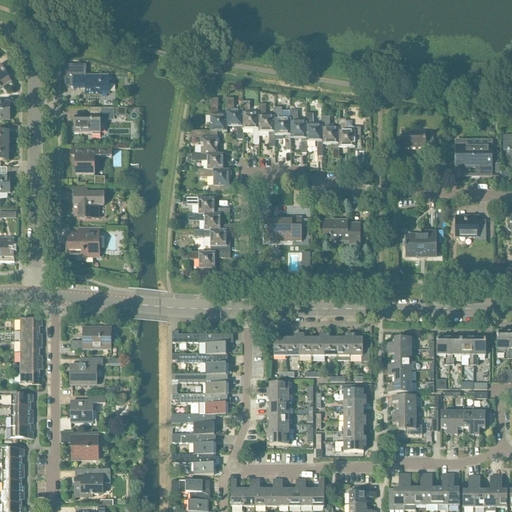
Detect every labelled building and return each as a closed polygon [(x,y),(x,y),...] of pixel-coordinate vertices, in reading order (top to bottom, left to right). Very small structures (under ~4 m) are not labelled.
[(0,87),(9,82),(4,74),(6,73),(1,65),(0,65),(0,87)] [(109,94),(109,77),(86,77),(86,66),(65,66),(65,88),(73,88),(73,89),(85,89),(85,94),(109,94)] [(227,116),(226,116),(217,116),(218,100),(210,100),(210,132),(210,139),(217,139),(217,133),(227,133),(227,128),(227,116)] [(243,141),(243,131),(242,131),(242,111),(234,111),(234,100),(226,100),(226,116),(227,116),(227,128),(237,128),(237,141),(243,141)] [(0,121),(10,121),(10,103),(0,102),(0,121)] [(259,145),(259,134),(258,134),(258,114),(250,114),(250,103),(242,103),(242,111),(242,131),(243,131),(253,131),(253,145),(259,145)] [(275,148),(275,137),(274,137),(274,116),(274,109),(274,117),(266,117),(266,106),(258,106),(258,114),(258,134),(259,134),(269,134),(269,148),(275,148)] [(291,151),(291,140),(290,140),(291,120),(290,120),(282,120),(282,108),(274,109),(274,116),(274,137),(275,137),(285,137),(285,151),(291,151)] [(114,121),(114,109),(90,109),(90,119),(85,119),(85,118),(75,118),(75,135),(101,135),(101,121),(114,121)] [(290,111),(290,120),(291,120),(290,140),(291,140),(301,140),(301,154),(307,154),(307,143),(306,143),(307,123),(306,123),(298,123),(298,111),(290,111)] [(323,157),(323,146),(322,146),(322,126),(314,126),(314,114),(306,114),(306,123),(307,123),(306,143),(307,143),(317,143),(317,157),(323,157)] [(322,117),(322,126),(322,146),(323,146),(333,146),(333,160),(339,160),(339,149),(338,149),(338,129),(330,129),(330,117),(322,117)] [(360,128),(346,128),(346,120),(338,120),(338,129),(338,149),(339,149),(355,149),(355,147),(361,147),(360,128)] [(0,126),(0,147),(9,147),(9,133),(1,133),(1,126),(0,126)] [(200,139),(200,155),(217,155),(218,154),(217,139),(210,139),(210,132),(189,132),(189,139),(200,139)] [(426,132),(402,132),(402,149),(426,149),(426,146),(434,144),(431,135),(426,135),(426,132)] [(511,136),(503,137),(503,152),(511,151),(511,136)] [(460,145),(456,145),(456,157),(460,157),(460,162),(456,162),(456,176),(465,176),(465,168),(479,168),(479,176),(492,176),(492,152),(492,146),(481,146),(460,145)] [(0,168),(1,168),(1,162),(9,162),(9,147),(0,147),(0,168)] [(75,177),(95,177),(95,167),(99,167),(99,158),(112,158),(112,149),(72,149),(72,158),(75,158),(75,177)] [(191,162),(206,162),(206,171),(224,171),(224,170),(224,154),(218,154),(217,155),(200,155),(191,155),(191,158),(191,162)] [(197,178),(213,178),(213,187),(209,187),(209,193),(229,193),(229,170),(224,170),(224,171),(206,171),(197,171),(197,178)] [(510,173),(501,173),(501,182),(510,182),(510,173)] [(0,194),(10,194),(10,177),(0,176),(0,194)] [(87,189),(74,189),(74,207),(79,207),(79,220),(99,220),(99,207),(104,207),(104,194),(87,194),(87,189)] [(183,206),(198,206),(198,215),(221,215),(221,216),(229,216),(229,210),(215,210),(215,199),(183,199),(183,206)] [(221,226),(221,216),(221,215),(198,215),(188,215),(188,222),(204,222),(204,231),(227,231),(227,232),(235,232),(235,226),(221,226)] [(474,239),(474,243),(486,243),(486,221),(478,221),(478,218),(456,217),(456,239),(474,239)] [(263,221),(263,228),(266,228),(266,242),(302,242),(302,218),(292,218),(292,221),(263,221)] [(349,243),(349,247),(360,247),(360,224),(347,225),(347,222),(323,222),(323,239),(329,239),(329,244),(349,243)] [(99,230),(78,230),(78,235),(68,235),(68,252),(82,252),(82,259),(99,259),(99,230)] [(195,239),(210,238),(210,253),(210,254),(230,253),(230,241),(227,242),(227,232),(227,231),(204,231),(195,231),(195,239)] [(406,236),(406,258),(436,258),(436,233),(425,233),(425,236),(406,236)] [(14,260),(18,260),(18,241),(14,241),(14,239),(2,239),(3,263),(14,263),(14,260)] [(183,261),(198,261),(198,270),(215,270),(215,259),(230,259),(230,253),(210,254),(210,253),(183,253),(183,261)] [(25,320),(20,320),(20,321),(20,331),(38,331),(40,331),(40,328),(41,328),(41,320),(25,320)] [(82,350),(109,350),(109,330),(82,330),(82,342),(70,342),(70,350),(82,350)] [(38,331),(20,331),(20,342),(41,342),(41,336),(40,336),(40,331),(38,331)] [(178,332),(177,332),(172,332),(172,345),(205,345),(205,355),(205,356),(218,356),(226,356),(226,344),(218,344),(218,335),(178,335),(178,332)] [(497,351),(497,355),(504,355),(504,360),(509,360),(509,333),(497,333),(497,351)] [(300,358),(300,335),(294,335),(294,340),(287,340),(287,358),(300,358)] [(312,358),(312,339),(304,340),(304,335),(300,335),(300,358),(312,358)] [(325,358),(325,335),(319,335),(319,339),(312,339),(312,358),(325,358)] [(325,335),(325,358),(338,358),(338,339),(329,339),(329,335),(325,335)] [(350,362),(350,358),(350,335),(344,335),(344,339),(338,339),(338,358),(338,363),(350,362)] [(369,350),(362,350),(362,339),(355,339),(355,335),(350,335),(350,358),(361,358),(362,363),(369,363),(369,350)] [(287,358),(287,340),(279,340),(279,336),(273,336),(273,358),(287,358)] [(388,351),(412,351),(412,339),(394,339),(394,345),(388,345),(388,351)] [(445,357),(446,360),(444,360),(444,366),(450,366),(450,339),(436,339),(436,357),(445,357)] [(452,360),(452,357),(462,357),(462,339),(450,339),(450,366),(454,366),(454,360),(452,360)] [(470,357),(469,360),(468,360),(468,367),(473,367),(474,339),(462,339),(462,357),(470,357)] [(476,360),(476,357),(486,357),(486,339),(474,339),(473,367),(478,367),(478,360),(476,360)] [(41,342),(20,342),(20,353),(38,353),(40,353),(40,350),(41,350),(41,342)] [(412,351),(388,351),(388,356),(394,356),(394,362),(412,362),(412,351)] [(38,353),(20,353),(20,364),(41,364),(41,358),(40,358),(40,353),(38,353)] [(205,355),(172,356),(172,362),(178,362),(178,364),(205,365),(205,375),(205,376),(218,376),(226,376),(226,364),(218,364),(218,356),(205,356),(205,355)] [(79,366),(71,366),(70,387),(97,387),(97,367),(103,367),(103,360),(103,359),(82,359),(82,360),(82,366),(79,366)] [(388,372),(412,372),(412,362),(394,362),(394,367),(388,367),(388,372)] [(41,364),(20,364),(20,375),(38,375),(40,375),(40,371),(41,371),(41,364)] [(394,383),(412,383),(412,372),(388,372),(388,378),(394,378),(394,383)] [(38,375),(20,375),(20,386),(41,386),(41,379),(40,379),(40,375),(38,375)] [(205,375),(172,375),(172,382),(178,382),(178,385),(205,384),(205,396),(218,396),(226,396),(226,384),(225,384),(225,376),(218,376),(205,376),(205,375)] [(388,395),(412,395),(412,383),(394,383),(394,388),(388,388),(388,395)] [(291,385),(289,385),(272,385),(272,390),(267,390),(267,395),(289,395),(289,389),(291,389),(291,385)] [(341,396),(343,396),(343,402),(366,402),(366,397),(360,397),(360,392),(341,392),(341,396)] [(205,396),(172,395),(172,402),(178,402),(178,405),(205,404),(205,416),(214,416),(226,416),(226,404),(218,404),(218,396),(205,396)] [(289,395),(267,395),(267,400),(272,400),(272,405),(291,405),(291,402),(289,402),(289,395)] [(33,396),(11,396),(11,407),(29,407),(31,407),(31,404),(32,404),(33,404),(33,396)] [(106,405),(106,397),(89,397),(89,402),(71,402),(71,425),(93,425),(93,405),(106,405)] [(416,398),(392,398),(392,404),(399,404),(399,409),(416,409),(416,398)] [(341,412),(360,412),(360,407),(366,407),(366,402),(343,402),(343,408),(341,408),(341,412)] [(291,405),(272,405),(272,411),(267,411),(267,415),(289,416),(289,410),(291,410),(291,405)] [(29,407),(11,407),(11,418),(33,418),(33,412),(32,412),(31,412),(31,407),(29,407)] [(463,408),(463,413),(463,430),(468,430),(468,435),(474,435),(474,413),(474,408),(463,408)] [(392,420),(416,420),(416,409),(399,409),(399,414),(392,414),(392,420)] [(343,422),(365,422),(365,418),(360,418),(360,412),(341,412),(341,417),(343,417),(343,422)] [(441,412),(441,430),(447,430),(447,435),(452,435),(452,413),(441,412)] [(452,413),(452,435),(457,435),(457,430),(463,430),(463,413),(452,413)] [(474,413),(474,435),(479,435),(479,430),(485,430),(485,413),(474,413)] [(289,416),(267,415),(267,421),(272,421),(272,426),(291,426),(291,422),(289,422),(289,416)] [(172,416),(172,425),(193,424),(193,433),(191,433),(191,436),(193,436),(214,436),(214,416),(205,416),(172,416)] [(33,418),(11,418),(11,429),(29,429),(31,429),(31,425),(32,425),(33,425),(33,418)] [(416,420),(392,420),(392,425),(399,425),(399,431),(408,431),(408,436),(422,436),(422,427),(416,426),(416,420)] [(341,433),(360,433),(360,427),(365,427),(365,422),(343,422),(343,429),(341,429),(341,433)] [(291,426),(272,426),(272,431),(267,431),(267,436),(289,436),(289,430),(291,430),(291,426)] [(29,429),(11,429),(11,440),(33,441),(33,433),(32,433),(31,433),(31,429),(29,429)] [(97,459),(97,434),(97,433),(73,434),(73,459),(97,459)] [(343,443),(366,443),(366,438),(360,438),(360,433),(341,433),(341,437),(343,437),(343,443)] [(193,444),(193,456),(206,456),(214,456),(214,444),(211,444),(211,440),(214,440),(214,436),(193,436),(191,436),(172,436),(172,445),(193,444)] [(289,436),(267,436),(267,441),(272,441),(272,447),(289,447),(291,447),(291,442),(294,442),(294,436),(289,436)] [(343,443),(335,443),(335,453),(341,453),(343,453),(360,454),(360,448),(366,448),(366,443),(343,443)] [(24,451),(2,451),(2,462),(20,462),(22,462),(22,458),(23,458),(24,458),(24,451)] [(206,464),(206,456),(193,456),(172,456),(172,464),(193,464),(193,473),(189,473),(189,476),(214,476),(214,464),(206,464)] [(20,462),(2,462),(2,473),(24,473),(24,466),(22,466),(22,462),(20,462)] [(82,480),(75,480),(75,499),(92,499),(92,496),(103,496),(103,485),(110,485),(110,471),(82,471),(82,480)] [(24,473),(2,473),(2,483),(20,484),(20,483),(22,483),(22,480),(24,480),(24,473)] [(405,476),(398,476),(398,490),(393,490),(388,490),(388,511),(405,511),(405,507),(405,476)] [(416,507),(415,490),(411,490),(411,476),(405,476),(405,507),(416,507)] [(426,507),(426,476),(420,476),(420,490),(415,490),(416,507),(426,507)] [(437,511),(437,490),(432,490),(432,476),(426,476),(426,507),(426,511),(437,511)] [(448,507),(448,476),(442,476),(442,490),(437,490),(437,511),(448,511),(448,507)] [(459,507),(459,490),(454,490),(454,476),(448,476),(448,507),(459,507)] [(496,509),(496,477),(490,477),(490,492),(485,492),(485,509),(496,509)] [(507,509),(507,492),(502,492),(502,477),(496,477),(496,509),(507,509)] [(463,492),(463,509),(474,509),(474,478),(468,478),(468,492),(463,492)] [(485,509),(485,492),(480,492),(480,478),(474,478),(474,509),(485,509)] [(243,508),(243,491),(237,491),(237,481),(231,481),(231,508),(243,508)] [(254,508),(254,481),(250,481),(250,491),(243,491),(243,508),(254,508)] [(266,508),(266,491),(259,491),(259,481),(254,481),(254,508),(266,508)] [(277,508),(277,481),(273,481),(273,491),(266,491),(266,508),(277,508)] [(289,508),(289,491),(282,491),(282,481),(277,481),(277,508),(289,508)] [(301,508),(301,481),(296,481),(296,491),(289,491),(289,508),(301,508)] [(312,508),(312,491),(305,491),(305,481),(301,481),(301,508),(312,508)] [(324,508),(324,483),(324,481),(319,481),(319,491),(312,491),(312,508),(324,508)] [(189,494),(189,502),(188,502),(187,511),(208,511),(208,497),(210,497),(210,482),(172,482),(172,496),(180,496),(180,494),(189,494)] [(20,484),(2,483),(2,494),(24,494),(24,488),(22,488),(22,483),(20,483),(20,484)] [(24,494),(2,494),(2,505),(20,505),(22,505),(22,501),(24,501),(24,494)] [(376,494),(349,494),(349,505),(366,505),(366,499),(376,499),(376,494)]
